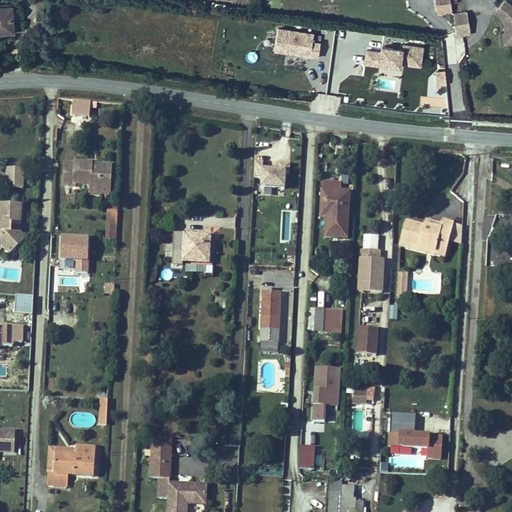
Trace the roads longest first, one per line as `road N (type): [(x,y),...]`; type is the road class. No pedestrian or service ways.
road 1 (tertiary): [(0,82),(91,84),(511,140)]
road 2 (unknown): [(152,92),(138,130),(121,511)]
